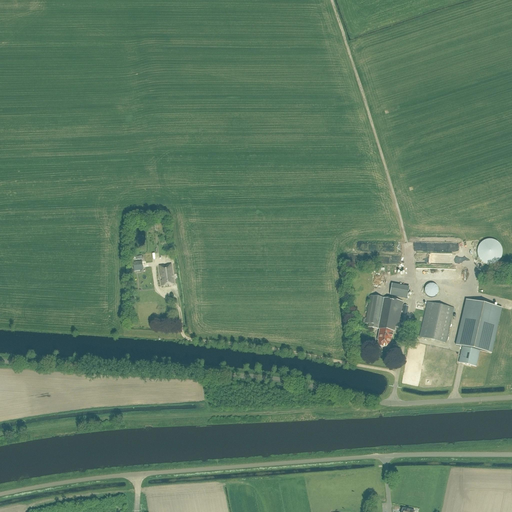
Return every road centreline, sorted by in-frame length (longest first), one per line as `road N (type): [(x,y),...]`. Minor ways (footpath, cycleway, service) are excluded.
road 1 (unclassified): [(0,361),(273,379),(383,403),(511,397)]
road 2 (unclassified): [(0,494),(116,475),(511,454)]
road 3 (track): [(407,244),(332,0)]
